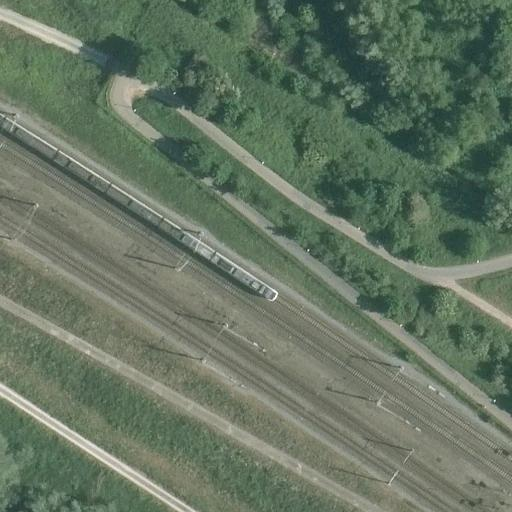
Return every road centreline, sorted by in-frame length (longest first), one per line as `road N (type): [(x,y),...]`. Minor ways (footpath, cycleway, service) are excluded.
road 1 (track): [(0,302),(372,511)]
road 2 (track): [(179,511),(0,393)]
